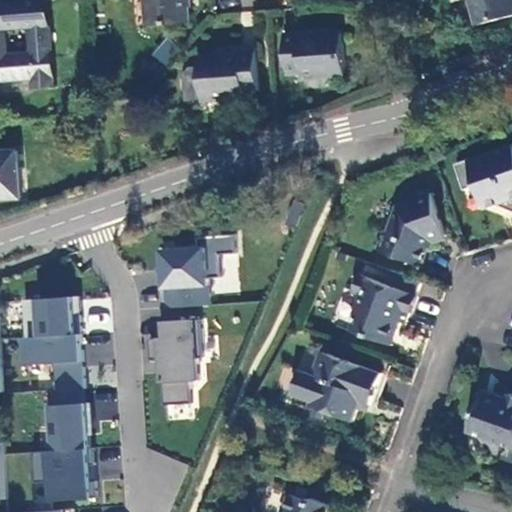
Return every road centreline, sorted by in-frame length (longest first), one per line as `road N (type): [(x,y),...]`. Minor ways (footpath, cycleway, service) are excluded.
road 1 (residential): [(511,79),(351,123),(79,215)]
road 2 (residential): [(152,511),(117,276),(79,215)]
road 3 (residential): [(403,480),(456,335),(508,282)]
